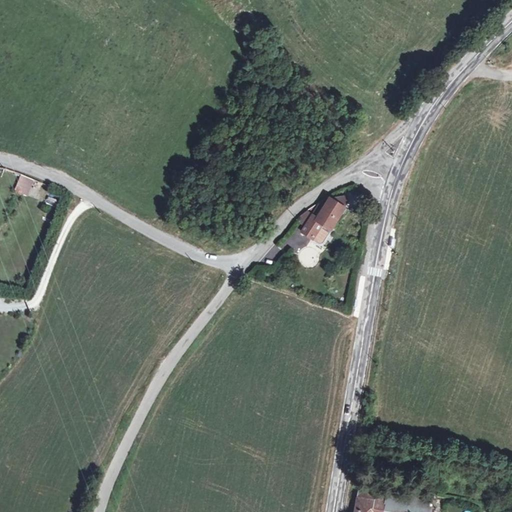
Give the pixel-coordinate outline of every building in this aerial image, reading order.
[(37,198),(41,182),(19,176),(15,192),(37,198)] [(56,207),(60,197),(48,193),(44,203),(56,207)] [(343,197),(331,198),(346,208),(350,202),(343,197)] [(346,208),(331,198),(323,210),(321,214),(317,211),(313,217),(306,228),(302,233),(313,240),(320,244),(323,243),(332,231),(346,208)] [(306,228),(313,217),(307,214),(300,225),(306,228)] [(419,511),(422,498),(414,496),(362,486),(356,511),(419,511)] [(415,490),(414,496),(422,498),(434,500),(435,494),(415,490)] [(431,511),(434,500),(422,498),(419,511),(431,511)]
